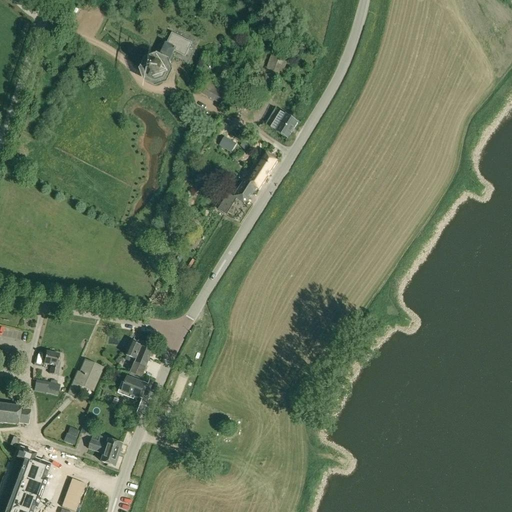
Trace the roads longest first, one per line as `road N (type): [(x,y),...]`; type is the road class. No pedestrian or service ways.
road 1 (tertiary): [(182,329),(322,104),(363,0)]
road 2 (tertiary): [(111,511),(182,329)]
road 3 (unclassified): [(1,138),(52,0)]
road 4 (residential): [(182,329),(43,304)]
road 5 (residential): [(97,460),(35,437),(26,374)]
